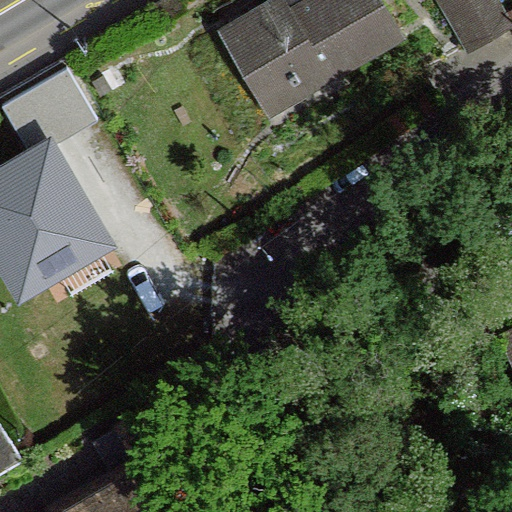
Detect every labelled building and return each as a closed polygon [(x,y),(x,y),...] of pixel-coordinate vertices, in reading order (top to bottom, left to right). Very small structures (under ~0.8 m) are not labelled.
[(399,31),(380,0),(314,0),(292,13),(283,0),(278,0),(225,32),(262,93),(289,76),(294,84),(301,80),(307,87),(399,31)] [(497,0),(446,0),(473,46),(511,24),(497,0)] [(128,243),(64,134),(0,171),(0,244),(31,299),(128,243)] [(198,445),(170,396),(123,423),(152,472),(198,445)] [(0,473),(25,459),(0,416),(0,473)] [(163,511),(136,466),(58,511),(163,511)]
